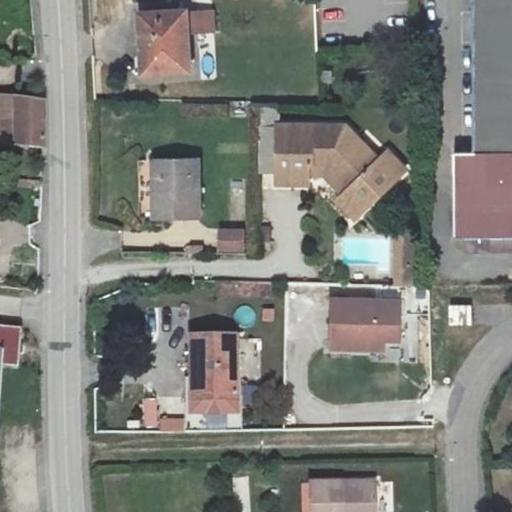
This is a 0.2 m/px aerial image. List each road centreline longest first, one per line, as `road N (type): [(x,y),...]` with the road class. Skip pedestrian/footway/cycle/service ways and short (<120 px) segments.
road 1 (tertiary): [(55,0),(66,511)]
road 2 (unknown): [(61,263),(350,271)]
road 3 (residential): [(460,511),(465,399),(497,350),(511,343)]
